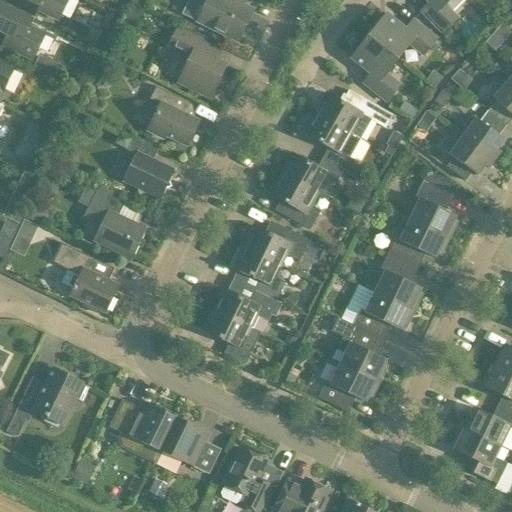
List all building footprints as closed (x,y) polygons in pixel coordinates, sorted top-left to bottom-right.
[(1,0),(0,3),(33,18),(37,11),(45,15),(48,9),(55,12),(61,0),(1,0)] [(224,32),(238,39),(251,13),(243,9),(247,0),(195,0),(195,1),(205,6),(197,23),(223,35),(224,32)] [(449,0),(425,0),(429,3),(421,12),(442,33),(456,18),(444,5),(449,0)] [(33,18),(0,3),(0,31),(8,35),(2,46),(32,60),(42,40),(34,36),(37,30),(29,26),(33,18)] [(131,9),(123,25),(134,31),(142,15),(131,9)] [(369,37),(397,59),(409,44),(423,55),(436,39),(413,21),(405,30),(386,15),(369,37)] [(496,32),(504,40),(510,33),(502,26),(496,32)] [(225,67),(215,62),(221,51),(175,29),(166,50),(189,61),(178,83),(210,98),(225,67)] [(397,59),(369,37),(351,59),(371,74),(363,83),(386,102),(399,85),(385,74),(397,59)] [(58,76),(62,67),(39,56),(34,65),(58,76)] [(0,90),(3,92),(14,68),(0,60),(0,90)] [(487,111),(506,127),(511,119),(511,85),(505,79),(490,96),(496,102),(487,111)] [(165,136),(186,146),(199,121),(195,119),(191,104),(155,87),(149,100),(160,105),(147,131),(163,139),(165,136)] [(433,102),(442,109),(452,97),(443,90),(433,102)] [(339,101),(327,95),(326,94),(320,104),(321,105),(316,115),(360,140),(370,121),(385,129),(392,116),(348,91),(345,96),(342,94),(339,101)] [(412,122),(417,113),(403,105),(399,114),(412,122)] [(479,122),(477,120),(473,117),(459,135),(494,161),(501,152),(497,150),(504,140),(499,136),(506,127),(487,111),(479,122)] [(80,132),(87,119),(75,114),(69,127),(80,132)] [(303,134),(329,148),(323,159),(344,170),(343,171),(347,173),(353,161),(349,158),(360,140),(316,115),(310,124),(309,123),(303,134)] [(40,180),(61,136),(49,130),(28,174),(40,180)] [(144,191),(157,197),(162,187),(168,185),(165,180),(170,170),(147,159),(153,148),(127,136),(120,132),(115,143),(132,152),(119,179),(132,185),(135,194),(144,191)] [(390,157),(401,137),(393,133),(385,147),(387,149),(384,153),(390,157)] [(465,182),(472,172),(477,176),(484,166),(488,169),(494,161),(459,135),(446,153),(453,158),(446,167),(465,182)] [(317,169),(293,155),(291,154),(286,164),(287,165),(282,175),(317,195),(327,201),(343,171),(344,170),(323,159),(317,169)] [(20,225),(41,181),(23,173),(2,217),(20,225)] [(269,194),(295,209),(289,219),(309,230),(319,214),(319,210),(311,206),(317,195),(282,175),(276,184),(275,183),(269,194)] [(419,197),(423,199),(412,219),(450,240),(461,220),(448,213),(456,198),(427,182),(419,197)] [(359,193),(356,191),(345,211),(359,219),(376,189),(365,183),(359,193)] [(146,230),(118,216),(125,201),(97,188),(88,208),(98,213),(93,223),(100,227),(93,241),(131,260),(146,230)] [(29,209),(29,221),(47,220),(47,209),(29,209)] [(388,253),(418,268),(426,254),(439,261),(450,240),(412,219),(401,239),(397,237),(388,253)] [(0,232),(0,234),(11,240),(17,227),(5,222),(0,232)] [(21,225),(16,235),(30,242),(35,231),(21,225)] [(280,240),(254,228),(253,227),(247,237),(249,238),(244,248),(281,266),(286,256),(299,262),(310,241),(285,229),(280,240)] [(97,310),(98,307),(103,309),(116,282),(109,278),(113,269),(61,244),(52,263),(66,270),(60,284),(71,290),(70,293),(83,299),(81,302),(97,310)] [(233,268),(260,281),(255,292),(276,302),(284,285),(282,278),(276,276),(281,266),(244,248),(240,258),(238,257),(233,268)] [(375,292),(414,311),(424,290),(411,283),(418,268),(388,253),(380,269),(385,271),(375,292)] [(249,302),(224,290),(222,289),(217,300),(219,301),(214,310),(251,328),(256,318),(258,315),(269,315),(276,302),(255,292),(249,302)] [(353,326),(383,340),(391,325),(404,332),(414,311),(375,292),(365,312),(361,310),(353,326)] [(297,301),(288,297),(284,306),(292,310),(297,301)] [(203,330),(230,343),(224,354),(245,364),(260,334),(251,329),(251,328),(214,310),(209,320),(208,320),(203,330)] [(336,350),(345,354),(340,364),(379,383),(389,362),(376,355),(383,340),(353,326),(337,318),(330,332),(342,338),(336,350)] [(289,333),(285,342),(293,346),(297,337),(289,333)] [(511,349),(504,345),(494,366),(511,375),(511,349)] [(348,412),(356,397),(369,404),(379,383),(340,364),(330,384),(326,382),(318,398),(348,412)] [(511,375),(494,366),(484,387),(507,399),(502,409),(511,413),(511,375)] [(62,426),(75,400),(81,403),(88,388),(82,385),(82,384),(52,369),(41,391),(28,385),(14,416),(28,422),(33,412),(62,426)] [(153,464),(159,451),(160,452),(176,418),(154,407),(153,410),(142,405),(140,410),(122,401),(109,427),(121,433),(117,440),(120,448),(153,464)] [(511,426),(511,413),(502,409),(497,419),(474,408),(464,429),(500,447),(510,426),(511,426)] [(220,450),(205,443),(205,442),(194,437),(199,429),(176,418),(160,452),(193,468),(208,475),(220,450)] [(506,464),(494,458),(500,447),(464,429),(454,450),(502,474),(506,464)] [(267,462),(239,448),(222,484),(224,485),(220,494),(222,498),(235,504),(239,503),(243,495),(246,496),(242,505),(255,511),(258,511),(260,508),(264,510),(273,491),(270,489),(271,486),(258,480),(267,462)] [(97,466),(81,458),(71,478),(87,486),(97,466)] [(301,487),(288,481),(273,511),(274,511),(319,511),(330,492),(305,480),(301,487)] [(371,511),(347,501),(341,511),(371,511)]
